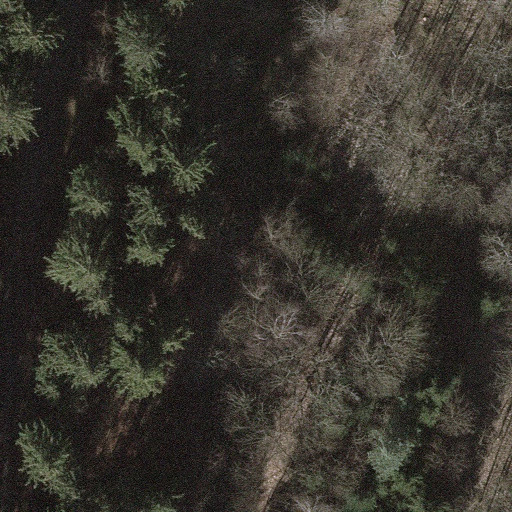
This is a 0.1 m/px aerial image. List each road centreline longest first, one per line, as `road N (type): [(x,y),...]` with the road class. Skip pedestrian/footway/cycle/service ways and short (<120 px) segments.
road 1 (track): [(0,485),(31,182),(75,0)]
road 2 (track): [(457,511),(511,326)]
